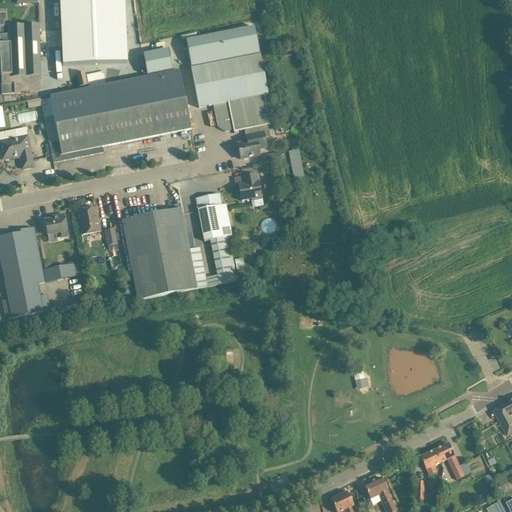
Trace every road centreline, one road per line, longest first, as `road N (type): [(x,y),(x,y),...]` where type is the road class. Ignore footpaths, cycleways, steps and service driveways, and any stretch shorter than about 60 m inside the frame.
road 1 (tertiary): [(273,511),(511,383)]
road 2 (unclassified): [(0,205),(199,167)]
